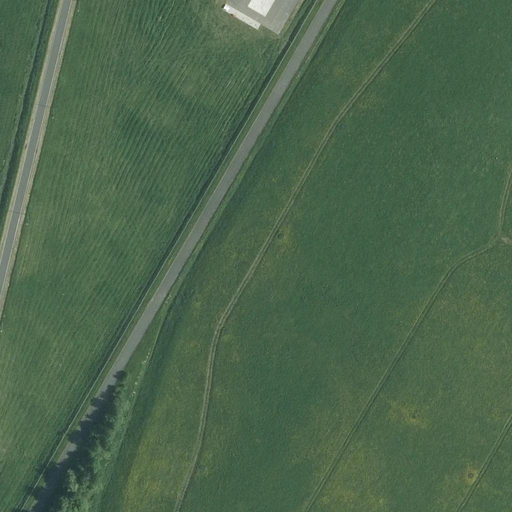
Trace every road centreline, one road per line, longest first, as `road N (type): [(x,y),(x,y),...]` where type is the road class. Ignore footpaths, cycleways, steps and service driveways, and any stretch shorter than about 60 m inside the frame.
road 1 (track): [(176,511),(201,429),(214,335),(335,121),(429,0)]
road 2 (track): [(501,236),(445,274),(304,511)]
